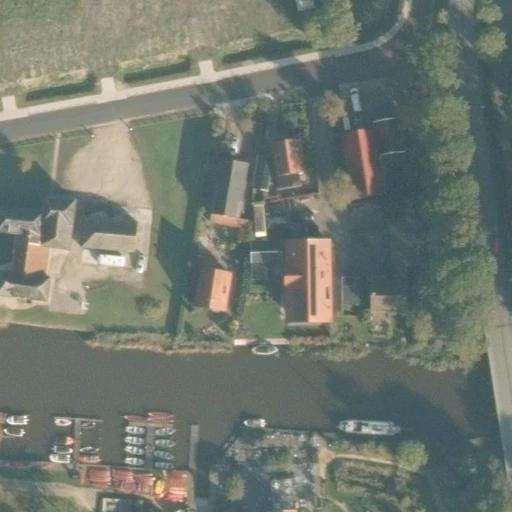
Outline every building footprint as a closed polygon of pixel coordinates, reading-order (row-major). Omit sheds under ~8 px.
[(314,8),(312,0),(295,0),(298,11),(314,8)] [(35,9),(3,14),(11,57),(28,54),(29,56),(46,53),(45,51),(62,48),(55,11),(36,14),(35,9)] [(405,152),(400,120),(373,123),(374,129),(341,135),(351,199),(384,193),(378,156),(405,152)] [(304,172),(299,139),(272,143),(277,177),(279,189),(300,186),(298,173),(304,172)] [(272,158),(258,155),(252,189),(267,191),(272,158)] [(220,159),(211,215),(238,219),(248,164),(220,159)] [(75,201),(45,200),(44,209),(39,209),(39,213),(0,208),(0,232),(18,234),(13,274),(0,271),(0,295),(47,302),(50,278),(44,278),(48,247),(69,250),(75,201)] [(418,266),(413,210),(387,212),(394,283),(370,283),(370,310),(407,310),(407,283),(405,267),(418,266)] [(137,222),(84,217),(81,248),(134,253),(137,222)] [(254,261),(286,259),(285,238),(253,239),(254,261)] [(329,310),(328,242),(286,243),(287,311),(329,310)] [(202,270),(196,306),(210,308),(212,312),(218,313),(221,310),(224,311),(230,274),(215,271),(217,260),(201,258),(199,270),(202,270)] [(358,305),(358,278),(342,278),(342,305),(358,305)] [(272,511),(297,511),(294,511),(292,478),(271,479),(272,511)]
